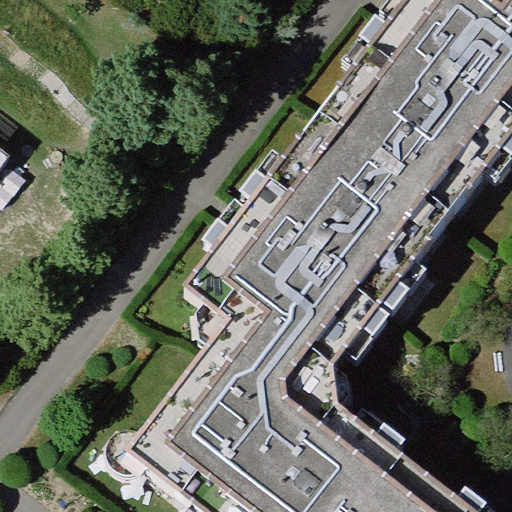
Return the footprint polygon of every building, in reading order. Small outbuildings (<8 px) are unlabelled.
[(511,0),(412,0),(320,120),(452,222),(511,143),(511,0)] [(312,408),(452,222),(320,120),(178,304),(222,338),(312,408)] [(0,137),(0,181),(21,154),(0,137)] [(119,471),(172,511),(384,511),(408,484),(312,408),(222,338),(119,471)] [(444,511),(408,484),(384,511),(444,511)]
